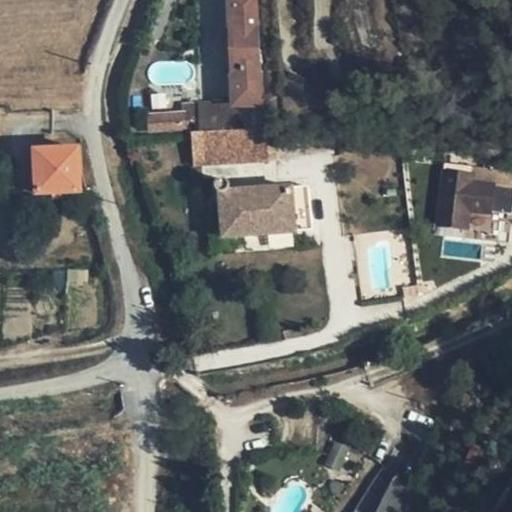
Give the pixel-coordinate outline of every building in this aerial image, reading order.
[(259,103),(258,0),(232,0),(235,103),(259,103)] [(235,128),(235,103),(182,104),(182,113),(182,128),(235,128)] [(182,128),(182,113),(150,112),(149,127),(182,128)] [(40,152),(71,151),(70,140),(39,142),(40,152)] [(468,171),(470,149),(420,144),(418,165),(468,171)] [(78,151),(71,151),(40,152),(35,152),(37,194),(79,193),(78,151)] [(313,231),(311,185),(234,190),(235,185),(235,181),(232,177),(228,175),(223,174),(217,177),(214,182),(214,188),(218,193),(224,196),(225,236),(313,231)]
